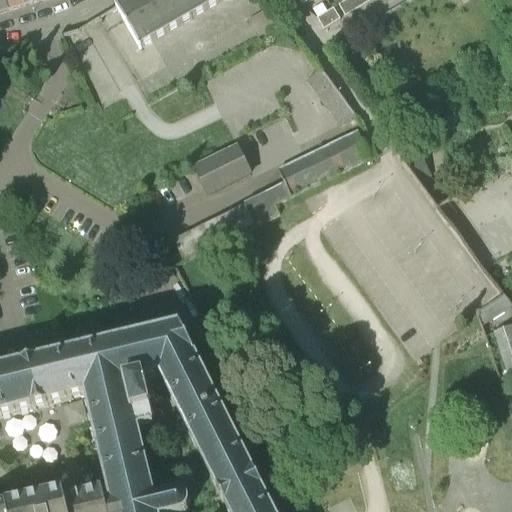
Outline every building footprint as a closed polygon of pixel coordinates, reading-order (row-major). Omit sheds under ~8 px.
[(0,0),(0,15),(9,13),(5,0),(0,0)] [(26,7),(23,0),(5,0),(9,13),(26,7)] [(134,0),(117,10),(140,50),(226,0),(134,0)] [(346,17),(363,8),(357,0),(349,0),(340,6),(346,17)] [(325,31),(341,21),(334,9),(318,19),(325,31)] [(292,200),(292,199),(370,160),(358,134),(278,172),(284,186),(245,206),(245,207),(173,242),(184,264),(280,217),(275,208),(292,200)] [(209,202),(255,181),(238,147),(193,168),(209,202)] [(478,314),(483,327),(511,310),(511,308),(505,299),(478,314)] [(511,327),(494,333),(508,379),(511,377),(511,327)] [(273,511),(181,329),(0,372),(0,420),(86,400),(108,494),(104,495),(103,490),(65,498),(64,491),(6,505),(7,506),(0,507),(0,511),(273,511)]
